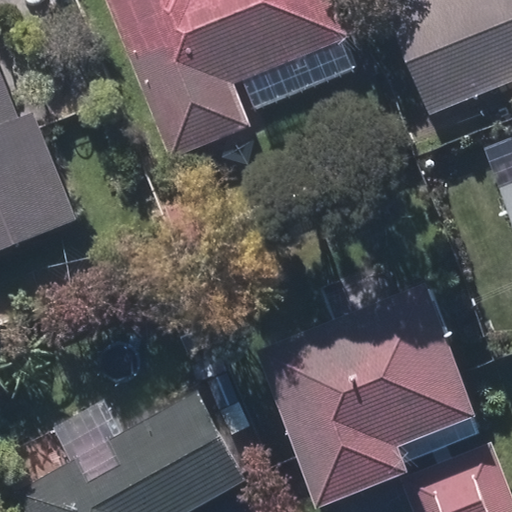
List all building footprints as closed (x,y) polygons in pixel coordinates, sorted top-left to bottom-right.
[(122,0),(182,154),(263,122),(259,112),(246,76),(361,32),(348,0),(122,0)] [(441,107),(511,77),(511,0),(428,0),(401,11),(441,107)] [(0,252),(88,219),(46,110),(30,116),(0,35),(0,252)] [(173,210),(190,253),(231,237),(213,194),(173,210)] [(274,353),(339,504),(429,466),(420,443),(496,411),(440,281),(274,353)] [(30,488),(43,511),(197,511),(260,478),(210,388),(30,488)] [(416,489),(426,511),(511,511),(511,467),(500,440),(453,460),(457,471),(416,489)]
